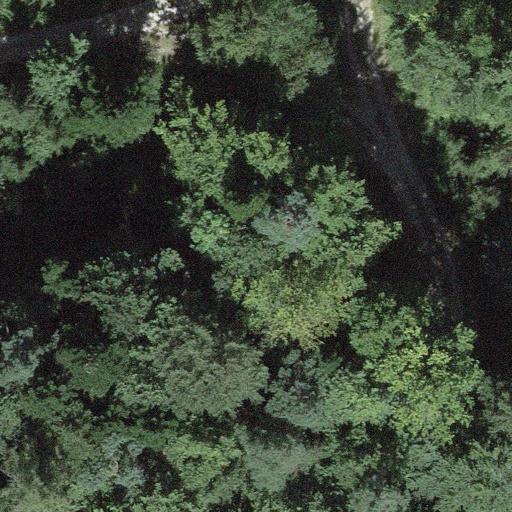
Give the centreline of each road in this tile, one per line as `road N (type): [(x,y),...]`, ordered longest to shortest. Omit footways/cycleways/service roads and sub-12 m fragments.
road 1 (track): [(346,0),(341,17),(357,108),(417,220),(438,288),(439,374),(400,511)]
road 2 (track): [(129,21),(357,108)]
road 3 (track): [(171,0),(129,21),(0,50)]
